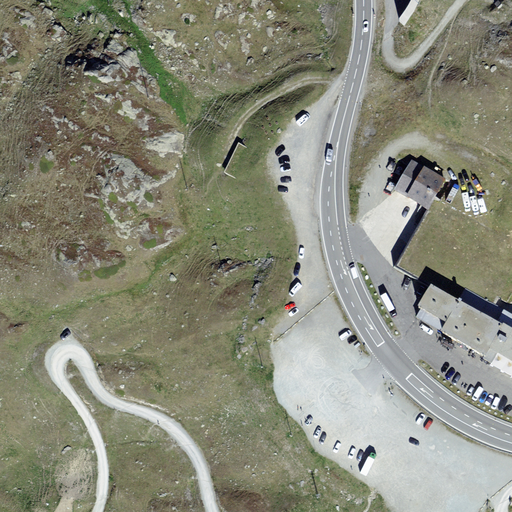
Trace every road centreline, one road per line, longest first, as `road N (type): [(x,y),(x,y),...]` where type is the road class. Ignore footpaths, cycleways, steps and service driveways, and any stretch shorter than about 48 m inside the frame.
road 1 (primary): [(511,439),(453,412),(408,376),(370,328),(347,280),(333,186),(362,46),(363,0)]
road 2 (track): [(213,511),(186,439),(162,419),(105,395),(88,360),(70,349),(54,367),(97,437),(104,481),(98,511)]
road 3 (track): [(353,82),(317,79),(286,88),(251,110),(227,157)]
